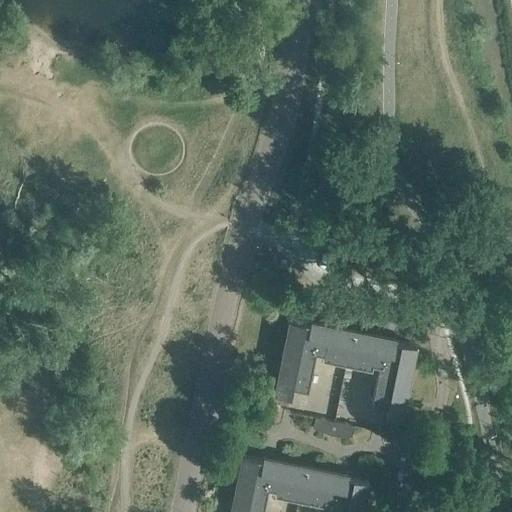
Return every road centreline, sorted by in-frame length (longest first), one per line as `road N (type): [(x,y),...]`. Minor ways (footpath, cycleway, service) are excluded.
road 1 (unclassified): [(180,511),(221,318),(285,111),(295,0)]
road 2 (unclassified): [(392,511),(436,421),(435,337),(425,321),(319,299),(325,280)]
